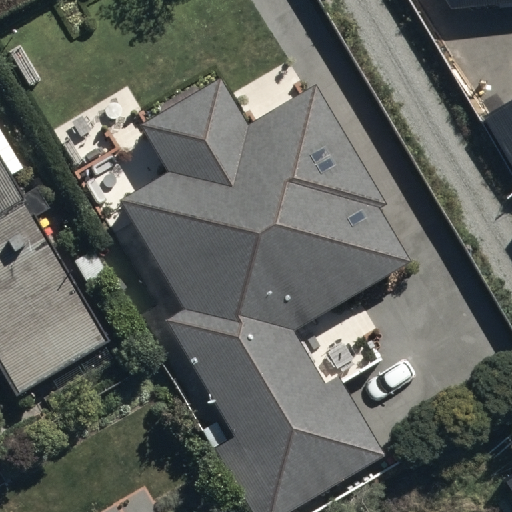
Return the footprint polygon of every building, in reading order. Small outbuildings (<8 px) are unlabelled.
[(511,0),(441,0),(449,14),(511,6),(511,0)] [(200,402),(210,424),(196,431),(241,511),(301,511),(380,468),(339,394),(315,409),(281,345),(309,327),(280,282),(305,267),(330,308),(407,265),(380,217),(390,212),(326,98),(251,140),(222,89),(143,133),(175,189),(126,216),(191,334),(154,356),(184,410),(200,402)] [(511,100),(483,118),(511,167),(511,100)] [(0,179),(0,385),(8,400),(97,349),(0,179)] [(511,511),(511,467),(439,511),(511,511)]
